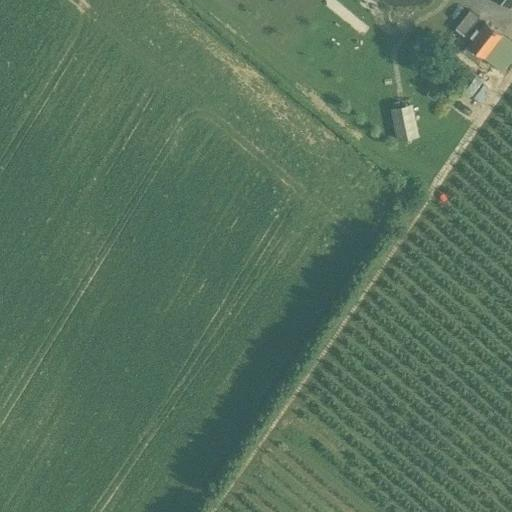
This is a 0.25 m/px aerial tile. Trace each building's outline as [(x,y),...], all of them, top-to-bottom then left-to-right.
[(511,0),(500,0),(511,9),(511,0)] [(455,29),(464,36),(479,18),(470,10),(455,29)] [(503,72),(511,60),(511,41),(485,20),(466,43),(503,72)] [(432,85),(426,93),(435,99),(441,91),(432,85)] [(390,106),(398,139),(420,133),(412,100),(390,106)]
